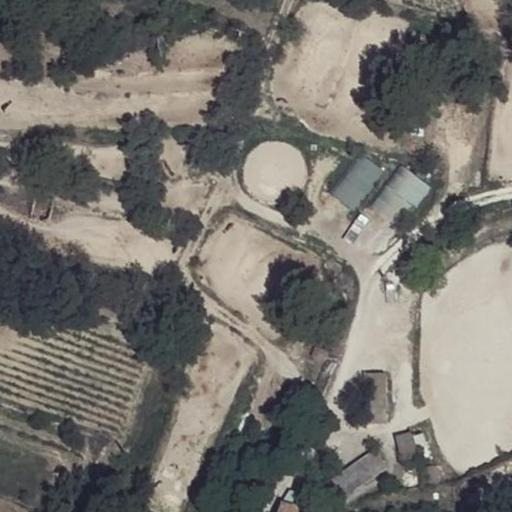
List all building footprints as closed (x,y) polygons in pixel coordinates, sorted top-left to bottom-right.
[(352,211),(382,172),(356,153),(327,192),(352,211)] [(396,226),(426,186),(400,166),(369,205),(396,226)] [(55,201),(35,198),(31,221),(49,227),(55,201)] [(372,233),(357,243),(366,257),(383,246),(372,233)] [(342,493),(385,471),(376,454),(333,476),(342,493)] [(308,511),(310,508),(292,493),(281,509),(285,511),(308,511)]
